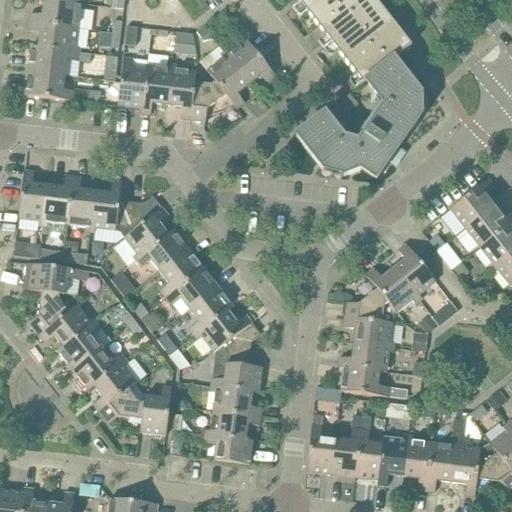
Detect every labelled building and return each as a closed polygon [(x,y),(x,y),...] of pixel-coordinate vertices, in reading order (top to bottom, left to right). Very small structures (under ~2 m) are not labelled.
[(30,15),(29,24),(77,29),(79,10),(84,11),(84,6),(36,0),(36,1),(43,2),(42,16),(30,15)] [(123,11),(124,0),(112,0),(112,9),(123,11)] [(362,85),(366,82),(394,60),(407,50),(411,47),(385,14),(388,12),(384,7),(381,9),(374,0),(303,0),(299,4),(362,85)] [(224,13),(212,22),(216,28),(228,19),(224,13)] [(113,22),(112,34),(120,35),(121,27),(122,23),(121,23),(113,22)] [(31,48),(79,54),(79,49),(74,49),(77,29),(29,24),(28,32),(40,34),(38,48),(31,47),(31,48)] [(125,40),(124,47),(135,49),(136,42),(138,30),(127,28),(125,40)] [(203,28),(196,34),(204,43),(213,40),(203,28)] [(112,34),(110,49),(118,50),(120,35),(112,34)] [(192,37),(175,34),(173,56),(197,59),(192,37)] [(227,50),(223,53),(249,85),(261,76),(268,86),(276,80),(246,41),(230,54),(227,50)] [(31,48),(28,72),(64,76),(66,61),(78,62),(79,54),(31,48)] [(223,60),(207,71),(237,110),(244,104),(237,95),(249,85),(223,53),(220,56),(223,60)] [(123,60),(117,108),(141,110),(140,115),(141,115),(147,67),(146,67),(147,62),(123,60)] [(424,98),(394,60),(366,82),(384,105),(358,144),(342,139),(324,115),(295,138),(325,175),(338,179),(362,170),(376,180),(424,111),(424,98)] [(151,104),(167,106),(172,65),(167,65),(166,70),(147,67),(141,115),(150,116),(151,104)] [(189,121),(195,73),(176,71),(176,66),(172,65),(167,106),(182,108),(180,120),(189,121)] [(237,110),(207,71),(206,72),(215,83),(211,86),(195,84),(196,73),(195,73),(189,121),(205,123),(206,111),(225,96),(236,110),(237,110)] [(28,72),(25,97),(73,102),(74,92),(62,91),(64,76),(28,72)] [(87,93),(85,104),(98,105),(100,95),(87,93)] [(349,95),(328,112),(336,123),(358,106),(349,95)] [(34,173),(24,172),(18,220),(38,223),(38,228),(42,228),(47,187),(32,185),(34,173)] [(47,224),(66,226),(73,178),(64,177),(62,189),(47,187),(42,228),(47,229),(47,224)] [(73,178),(66,226),(85,228),(85,233),(90,234),(95,193),(80,191),(81,179),(73,178)] [(487,181),(440,218),(455,238),(461,233),(493,207),(484,195),(493,188),(493,187),(487,181)] [(95,193),(90,234),(94,234),(95,230),(115,232),(116,225),(119,202),(121,184),(111,183),(110,195),(95,193)] [(143,205),(141,205),(139,221),(142,226),(162,210),(152,198),(143,205)] [(116,225),(115,232),(120,233),(127,226),(130,203),(119,202),(116,225)] [(127,226),(120,233),(124,239),(123,239),(124,240),(142,226),(139,221),(141,205),(130,203),(127,226)] [(468,234),(480,249),(511,223),(511,211),(503,219),(493,207),(461,233),(464,237),(468,234)] [(162,210),(142,226),(124,240),(136,255),(132,258),(135,262),(173,232),(172,231),(167,236),(158,225),(167,217),(162,210)] [(511,223),(480,249),(492,264),(488,267),(491,271),(511,253),(511,223)] [(173,232),(135,262),(140,269),(150,261),(159,274),(188,251),(173,232)] [(67,242),(65,252),(76,254),(78,243),(67,242)] [(40,246),(15,243),(13,257),(38,260),(39,251),(40,246)] [(405,261),(393,270),(407,289),(418,303),(422,300),(419,296),(435,284),(405,245),(397,251),(405,261)] [(445,245),(436,252),(451,271),(460,264),(445,245)] [(46,251),(45,261),(62,263),(63,253),(46,251)] [(188,251),(159,274),(168,285),(159,293),(164,300),(203,270),(188,251)] [(62,263),(86,266),(87,256),(63,253),(62,263)] [(510,288),(511,286),(511,253),(491,271),(493,275),(497,272),(510,288)] [(24,290),(29,291),(65,295),(66,280),(87,282),(88,273),(27,265),(24,290)] [(179,299),(189,311),(217,289),(203,270),(164,300),(170,307),(179,299)] [(373,270),(366,276),(396,314),(411,302),(414,306),(418,303),(407,289),(393,270),(381,280),(373,270)] [(395,314),(396,314),(366,276),(365,276),(376,290),(357,305),(345,304),(344,320),(392,325),(392,324),(381,323),(383,307),(387,304),(395,314)] [(127,287),(120,293),(125,300),(133,294),(127,287)] [(232,308),(217,289),(189,311),(198,323),(189,331),(194,337),(232,308)] [(65,295),(29,291),(28,292),(42,293),(39,317),(29,325),(39,337),(77,307),(76,306),(68,313),(58,300),(58,295),(64,296),(65,295)] [(331,293),(330,302),(342,303),(343,294),(331,293)] [(140,319),(147,313),(140,305),(133,311),(140,319)] [(457,312),(451,305),(443,312),(448,319),(457,312)] [(89,322),(77,307),(39,337),(44,344),(54,337),(63,348),(57,352),(58,353),(96,323),(93,320),(89,322)] [(261,336),(258,333),(245,317),(236,324),(227,313),(233,308),(232,308),(194,337),(197,341),(201,338),(213,354),(231,339),(235,343),(251,345),(251,343),(261,336)] [(154,323),(147,313),(140,319),(147,328),(154,323)] [(121,320),(128,328),(135,323),(128,314),(121,320)] [(430,318),(420,326),(427,335),(437,327),(430,318)] [(392,325),(344,320),(343,328),(355,330),(353,345),(394,350),(394,345),(389,344),(392,325)] [(101,330),(96,323),(58,353),(72,372),(101,350),(91,338),(101,330)] [(142,332),(135,323),(128,328),(135,337),(142,332)] [(415,335),(413,351),(425,353),(427,336),(415,335)] [(165,336),(157,342),(169,357),(176,351),(165,336)] [(222,348),(227,354),(250,357),(251,345),(235,343),(231,339),(213,354),(222,348)] [(339,358),(338,367),(386,373),(388,354),(393,354),(394,350),(353,345),(351,360),(339,358)] [(211,379),(210,388),(258,394),(261,369),(248,367),(250,357),(227,354),(222,348),(215,353),(211,379)] [(110,361),(101,350),(72,372),(87,391),(125,361),(120,354),(110,361)] [(189,367),(182,358),(174,363),(179,370),(189,367)] [(125,361),(87,391),(88,392),(93,387),(102,398),(93,406),(98,412),(136,383),(124,368),(128,365),(125,361)] [(414,364),(413,376),(421,377),(422,364),(414,364)] [(386,373),(338,367),(338,368),(343,369),(340,393),(388,398),(389,389),(377,387),(379,373),(386,374),(386,373)] [(141,434),(145,398),(144,398),(134,385),(137,384),(136,383),(98,412),(108,425),(117,418),(141,421),(139,434),(141,434)] [(165,437),(171,389),(161,388),(160,400),(145,398),(141,434),(165,437)] [(212,412),(260,418),(261,409),(249,408),(251,394),(258,395),(258,394),(210,388),(210,393),(214,393),(212,412)] [(389,389),(388,398),(406,401),(407,391),(389,389)] [(488,400),(495,409),(505,401),(498,393),(488,400)] [(187,402),(180,396),(178,395),(177,408),(187,409),(187,402)] [(480,407),(470,415),(474,421),(484,413),(480,407)] [(259,427),(260,418),(212,412),(210,432),(205,431),(204,436),(252,442),(253,440),(245,440),(247,426),(259,427)] [(182,433),(184,417),(174,415),(172,432),(182,433)] [(312,425),(306,473),(331,476),(336,440),(320,438),(321,426),(323,417),(313,416),(312,425)] [(353,417),(352,429),(361,430),(362,418),(353,417)] [(362,418),(361,430),(369,431),(371,419),(362,418)] [(450,447),(431,444),(425,492),(434,494),(436,482),(451,483),(458,421),(454,420),(450,447)] [(458,421),(451,483),(466,485),(464,497),(473,498),(479,450),(460,448),(463,422),(458,421)] [(505,433),(490,445),(511,472),(511,433),(506,426),(503,429),(505,433)] [(350,442),(336,440),(331,476),(338,477),(338,482),(354,484),(355,479),(361,431),(352,430),(350,442)] [(369,432),(361,431),(355,479),(377,482),(377,487),(378,487),(383,439),(382,446),(368,444),(369,432)] [(215,446),(213,462),(249,466),(252,442),(204,436),(203,444),(215,446)] [(403,441),(383,439),(378,487),(386,488),(388,476),(403,478),(408,437),(403,436),(403,441)] [(417,491),(425,492),(431,444),(412,442),(413,437),(408,437),(403,478),(418,479),(417,491)] [(178,456),(180,445),(172,444),(170,455),(178,456)] [(479,450),(473,498),(474,498),(476,480),(500,483),(501,485),(506,491),(508,493),(511,489),(511,472),(490,445),(489,446),(480,450),(479,450)] [(81,485),(80,496),(98,498),(99,487),(81,485)] [(23,494),(0,491),(0,492),(0,511),(21,511),(25,489),(24,489),(23,494)] [(46,511),(47,504),(32,502),(33,491),(25,489),(21,511),(46,511)] [(71,511),(73,495),(64,494),(62,506),(47,504),(46,511),(71,511)] [(156,511),(157,505),(109,500),(107,511),(156,511)]
